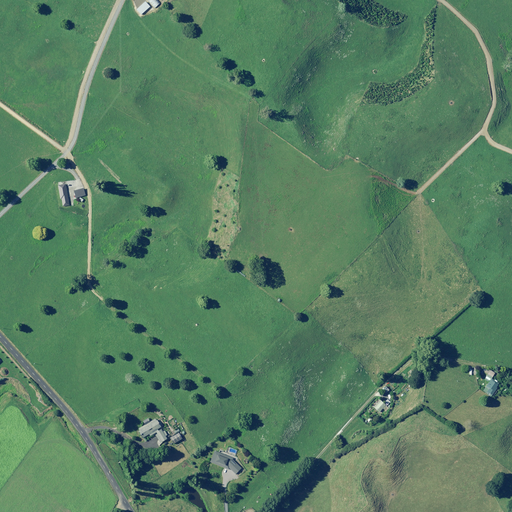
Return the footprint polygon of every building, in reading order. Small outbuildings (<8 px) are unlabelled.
[(69,205),(65,184),(58,185),(60,199),(61,199),(63,206),(69,205)] [(492,379),(495,373),(490,370),(484,378),(490,382),(492,379)] [(490,382),(487,387),(486,386),(483,391),(488,394),(489,393),(492,395),(497,388),(496,387),(499,384),(497,382),(498,381),(495,379),(494,380),(492,379),(490,382)] [(373,407),(379,412),(383,408),(386,411),(389,408),(380,400),(373,407)] [(161,421),(158,423),(156,418),(138,429),(143,438),(149,434),(150,436),(156,432),(157,434),(156,435),(160,443),(167,439),(165,436),(169,434),(161,421)] [(182,435),(180,432),(172,437),(175,443),(181,439),(180,436),(182,435)] [(233,458),(215,451),(210,462),(229,470),(230,469),(236,474),(242,468),(237,463),(236,464),(232,460),(233,458)]
